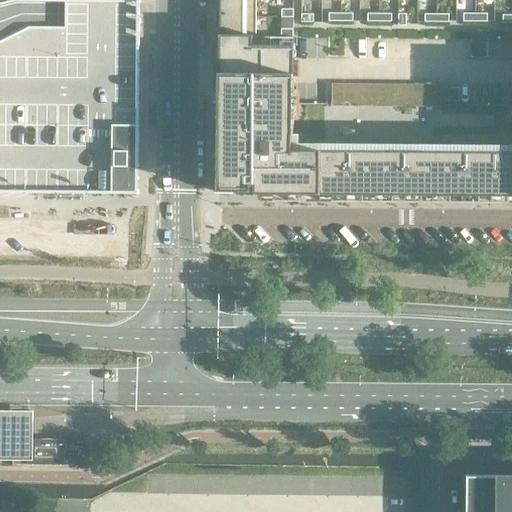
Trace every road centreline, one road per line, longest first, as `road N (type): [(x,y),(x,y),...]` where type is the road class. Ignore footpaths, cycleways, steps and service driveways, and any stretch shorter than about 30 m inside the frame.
road 1 (primary): [(511,339),(172,338)]
road 2 (residential): [(175,216),(511,217)]
road 3 (primary): [(175,393),(467,398)]
road 4 (tertiary): [(175,216),(176,0)]
road 5 (primary): [(0,390),(175,393)]
road 6 (primary): [(172,338),(0,331)]
road 7 (tertiary): [(172,338),(175,216)]
